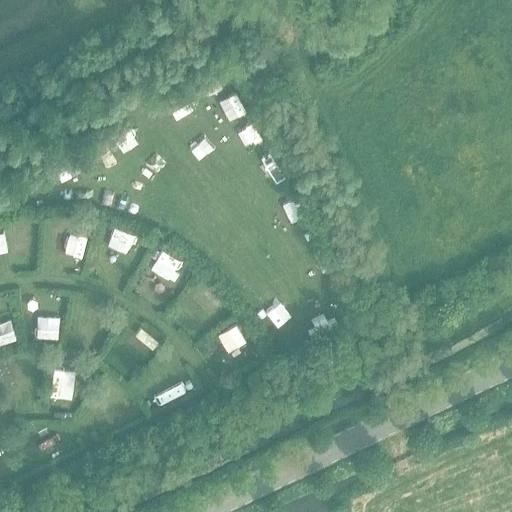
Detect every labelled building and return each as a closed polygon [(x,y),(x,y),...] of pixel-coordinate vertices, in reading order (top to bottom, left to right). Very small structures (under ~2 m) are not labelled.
[(263,93),(241,102),(250,124),(272,114),(263,93)] [(62,226),(82,226),(82,202),(62,201),(62,226)] [(120,210),(112,230),(134,238),(142,218),(120,210)] [(66,323),(67,300),(45,298),(44,322),(66,323)] [(78,319),(99,321),(101,301),(80,300),(78,319)] [(20,304),(0,310),(0,316),(5,331),(27,324),(20,304)] [(5,360),(17,377),(35,364),(23,347),(5,360)] [(104,368),(95,392),(110,398),(120,374),(104,368)]
